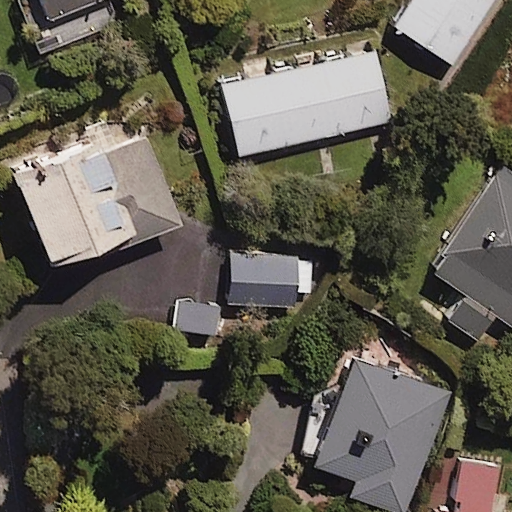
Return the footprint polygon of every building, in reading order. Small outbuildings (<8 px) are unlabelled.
[(20,0),(36,41),(111,14),(106,0),(20,0)] [(397,0),(386,17),(447,58),(485,0),(397,0)] [(230,146),(376,114),(374,105),(382,103),(369,44),(215,77),(230,146)] [(152,154),(148,155),(142,137),(118,146),(113,133),(85,143),(87,149),(8,179),(39,264),(125,232),(131,248),(176,231),(156,176),(160,174),(152,154)] [(511,169),(491,156),(420,257),(458,283),(439,310),(471,332),(489,306),(507,319),(511,311),(511,169)] [(221,297),(289,299),(290,290),(309,291),(310,260),(291,259),(291,249),(223,247),(221,297)] [(211,296),(171,294),(170,325),(210,326),(211,296)] [(441,380),(341,344),(302,451),(349,468),(343,485),(396,504),(441,380)] [(486,511),(486,505),(419,502),(418,511),(486,511)]
